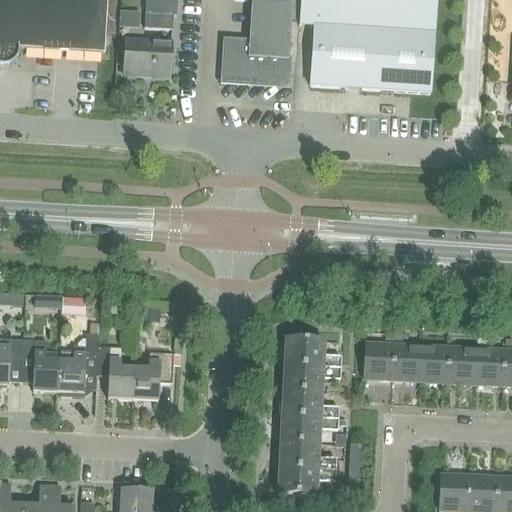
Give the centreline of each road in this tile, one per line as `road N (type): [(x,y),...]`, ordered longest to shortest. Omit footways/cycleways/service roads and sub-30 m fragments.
road 1 (tertiary): [(511,249),(236,231)]
road 2 (unclassified): [(511,158),(241,144)]
road 3 (unclassified): [(241,144),(0,128)]
road 4 (tertiary): [(236,231),(0,218)]
road 5 (residential): [(218,452),(236,231)]
road 6 (residential): [(0,441),(218,452)]
road 7 (residential): [(511,433),(404,433),(387,511)]
